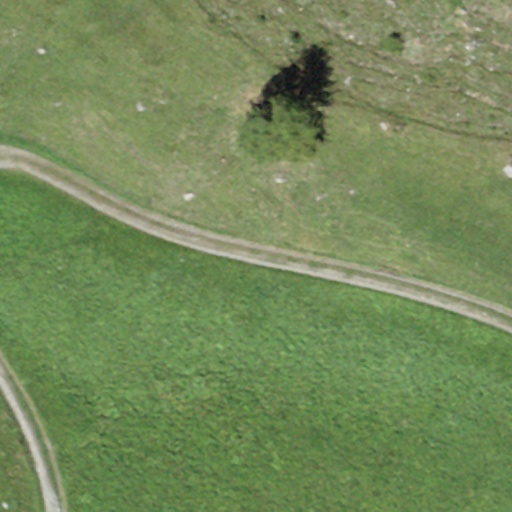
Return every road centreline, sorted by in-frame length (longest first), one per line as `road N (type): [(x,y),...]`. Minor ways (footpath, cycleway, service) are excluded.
road 1 (track): [(0,157),(201,243),(511,324)]
road 2 (track): [(54,511),(28,414),(0,372)]
